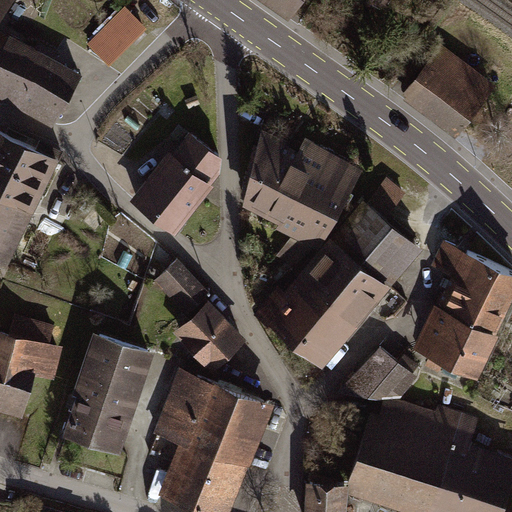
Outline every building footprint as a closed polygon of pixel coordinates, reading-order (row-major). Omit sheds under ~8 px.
[(0,0),(0,95),(55,126),(86,71),(0,25),(0,23),(15,0),(0,0)] [(262,0),(289,18),(301,0),(262,0)] [(147,27),(125,5),(87,42),(110,65),(147,27)] [(441,41),(402,93),(406,96),(404,99),(457,138),(498,83),(441,41)] [(0,266),(9,270),(66,149),(42,137),(39,144),(0,125),(0,266)] [(262,127),(243,204),(277,223),(275,227),(318,248),(363,167),(306,137),(299,150),(286,143),(287,141),(262,127)] [(130,198),(176,234),(215,184),(213,182),(221,172),(222,156),(190,130),(173,152),(169,149),(130,198)] [(387,176),(368,202),(387,217),(406,191),(387,176)] [(254,313),(323,369),(423,247),(387,217),(368,202),(362,197),(285,290),(278,284),(254,313)] [(452,275),(438,304),(436,303),(413,348),(478,378),(511,303),(511,269),(444,238),(432,265),(452,275)] [(179,256),(155,279),(187,313),(212,290),(179,256)] [(176,331),(214,371),(250,337),(211,297),(176,331)] [(0,409),(24,416),(37,371),(56,376),(65,343),(52,340),(57,323),(16,311),(11,329),(0,326),(0,409)] [(65,434),(123,453),(158,349),(96,328),(75,391),(79,392),(65,434)] [(338,391),(340,393),(384,398),(401,398),(418,375),(413,372),(420,364),(405,352),(399,360),(380,345),(338,391)] [(160,493),(211,511),(232,511),(275,401),(181,365),(156,432),(180,441),(160,493)] [(349,483),(349,493),(408,511),(501,511),(511,481),(511,455),(471,443),(479,417),(439,403),(437,410),(401,398),(384,398),(379,412),(371,410),(348,483),(349,483)] [(349,483),(348,483),(335,482),(307,480),(304,511),(347,511),(349,493),(349,483)]
